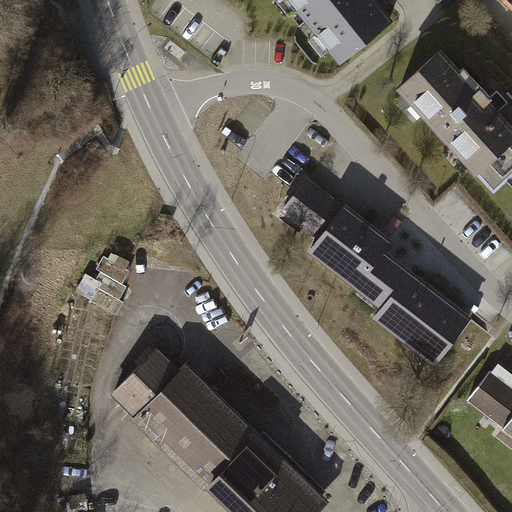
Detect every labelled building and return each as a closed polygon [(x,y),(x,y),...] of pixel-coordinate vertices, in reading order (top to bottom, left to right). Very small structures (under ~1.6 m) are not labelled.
[(298,0),(346,62),(401,20),(386,0),(298,0)] [(511,120),(442,44),(397,85),(493,190),(511,173),(511,120)] [(308,252),(380,306),(371,317),(435,365),(472,317),(382,249),(390,238),(306,174),(279,210),(318,239),(308,252)] [(205,490),(208,487),(233,511),(317,511),(330,499),(187,361),(180,368),(167,355),(157,345),(110,393),(121,403),(133,415),(130,418),(205,490)] [(490,370),(468,399),(511,433),(511,372),(499,363),(492,371),(490,370)]
